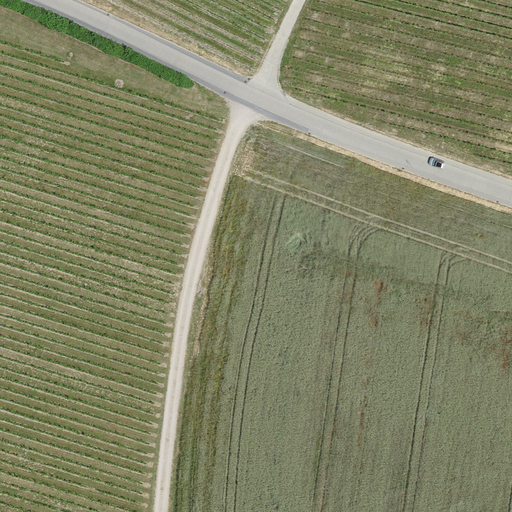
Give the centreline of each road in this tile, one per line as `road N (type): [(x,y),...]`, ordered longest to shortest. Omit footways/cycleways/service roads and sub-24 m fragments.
road 1 (track): [(249,98),(207,232),(172,408),(163,511)]
road 2 (unclassified): [(249,98),(511,197)]
road 3 (unclassified): [(41,0),(249,98)]
